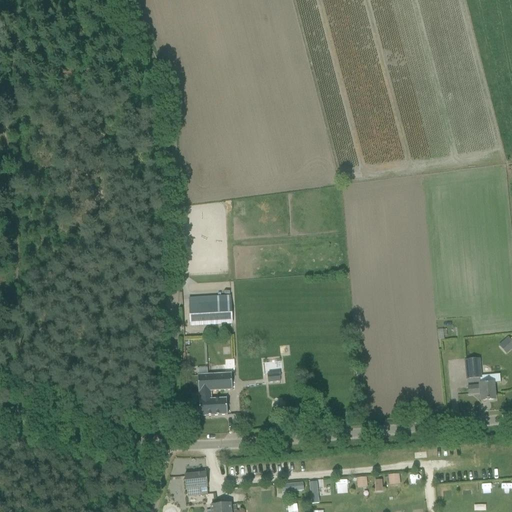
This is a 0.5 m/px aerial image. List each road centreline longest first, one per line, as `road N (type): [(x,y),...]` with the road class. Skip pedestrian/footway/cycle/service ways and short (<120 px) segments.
road 1 (unclassified): [(0,412),(211,450),(511,423)]
road 2 (track): [(158,63),(175,99),(175,286),(169,446),(157,511)]
